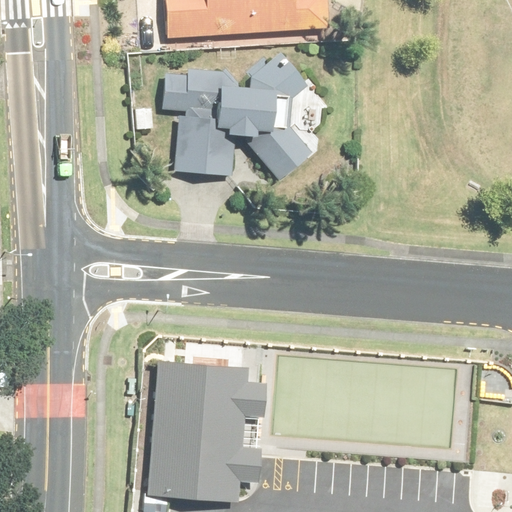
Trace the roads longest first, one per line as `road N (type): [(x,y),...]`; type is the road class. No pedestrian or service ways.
road 1 (residential): [(49,252),(511,292)]
road 2 (secondary): [(44,511),(49,252)]
road 3 (secondary): [(49,252),(32,0)]
